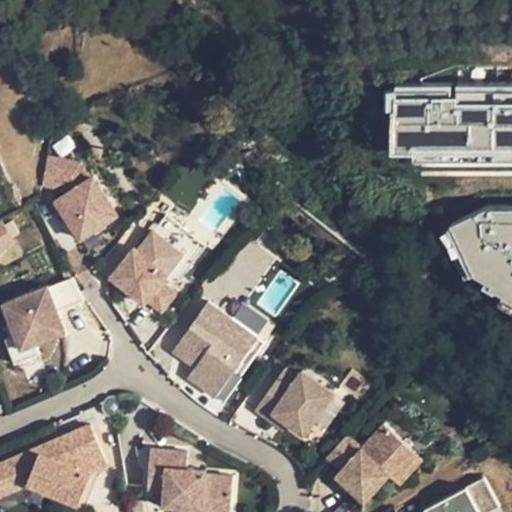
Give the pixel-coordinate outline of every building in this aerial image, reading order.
[(511,83),(385,84),(388,146),(511,144),(511,83)] [(83,163),(50,157),(44,186),(65,190),(68,195),(58,202),(62,208),(69,219),(82,239),(120,214),(94,175),(92,177),(83,163)] [(511,205),(484,205),(444,223),(468,272),(511,297),(511,205)] [(62,208),(57,212),(64,222),(69,219),(62,208)] [(1,219),(0,219),(0,249),(13,241),(1,219)] [(169,275),(136,248),(113,278),(146,304),(149,301),(163,312),(178,294),(163,282),(169,275)] [(74,277),(50,287),(60,311),(86,301),(74,277)] [(59,327),(63,318),(60,311),(50,287),(50,285),(5,303),(13,323),(8,325),(12,336),(6,339),(16,363),(41,354),(37,342),(48,338),(46,332),(59,327)] [(232,320),(209,304),(175,351),(197,367),(190,378),(217,397),(254,347),(227,327),(232,320)] [(299,378),(286,369),(256,411),(270,421),(275,415),(289,425),(305,437),(335,394),(304,372),(299,378)] [(275,415),(270,421),(285,431),(289,425),(275,415)] [(362,449),(347,436),(327,458),(342,471),(337,477),(342,482),(350,489),(365,502),(390,474),(412,449),(384,424),(362,449)] [(91,425),(0,463),(0,509),(46,490),(79,503),(91,474),(88,472),(108,464),(91,425)] [(188,452),(151,449),(148,489),(165,490),(163,506),(203,510),(202,511),(230,511),(233,477),(206,475),(206,471),(187,469),(188,452)] [(412,449),(390,474),(400,484),(422,458),(412,449)] [(485,511),(503,502),(489,474),(427,505),(430,511),(485,511)] [(342,482),(339,486),(346,493),(350,489),(342,482)]
